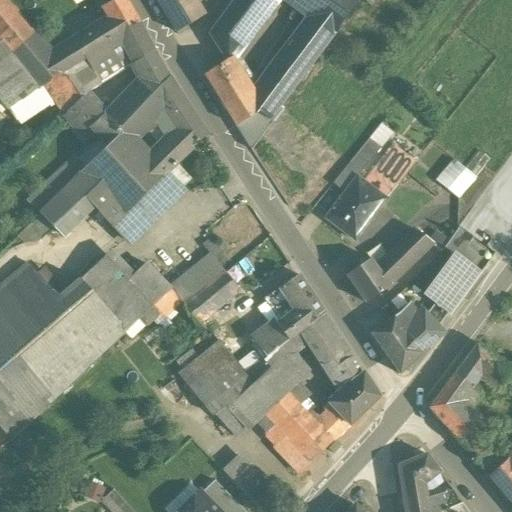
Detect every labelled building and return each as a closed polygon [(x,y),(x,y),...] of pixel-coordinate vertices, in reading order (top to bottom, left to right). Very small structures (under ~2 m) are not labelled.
[(33,37),(2,0),(0,0),(0,44),(10,56),(33,37)] [(109,23),(90,34),(99,51),(119,39),(126,53),(146,39),(138,24),(124,0),(116,0),(101,9),(109,23)] [(155,0),(177,34),(200,19),(201,14),(191,0),(155,0)] [(234,0),(210,33),(218,48),(245,38),(274,0),(234,0)] [(284,0),(314,21),(332,34),(358,0),(284,0)] [(314,21),(290,45),(312,62),(332,34),(314,21)] [(90,34),(51,58),(70,63),(73,67),(86,59),(99,51),(90,34)] [(51,58),(33,37),(10,56),(37,89),(40,86),(62,69),(70,63),(51,58)] [(99,51),(86,59),(101,86),(131,67),(133,66),(153,51),(146,39),(126,53),(119,39),(99,51)] [(0,100),(17,121),(52,99),(48,95),(40,86),(37,89),(10,56),(0,44),(0,100)] [(257,90),(251,98),(258,113),(268,121),(312,62),(290,45),(257,90)] [(133,66),(131,67),(139,80),(111,109),(107,104),(102,108),(108,113),(118,130),(168,79),(153,51),(133,66)] [(240,61),(234,61),(230,63),(229,61),(204,76),(236,127),(258,113),(251,98),(257,90),(240,61)] [(62,69),(40,86),(48,95),(70,79),(62,69)] [(168,79),(118,130),(121,134),(131,145),(167,119),(176,132),(195,119),(168,79)] [(72,93),(58,106),(65,116),(73,109),(80,103),(72,93)] [(102,108),(89,94),(80,103),(73,109),(107,147),(121,134),(118,130),(108,113),(102,108)] [(258,113),(236,127),(250,150),(262,134),(271,122),(268,121),(258,113)] [(195,119),(176,132),(177,133),(149,162),(167,175),(190,152),(188,149),(207,137),(195,119)] [(392,134),(380,125),(368,140),(380,149),(381,149),(392,134)] [(131,145),(121,134),(107,147),(84,169),(85,169),(98,184),(109,196),(98,206),(97,210),(97,212),(98,214),(111,228),(113,227),(127,242),(183,190),(175,180),(167,175),(149,162),(145,160),(131,145)] [(368,140),(349,163),(361,173),(380,149),(368,140)] [(392,145),(363,183),(386,200),(414,162),(392,145)] [(452,161),(435,183),(459,201),(490,161),(478,152),(464,170),(452,161)] [(349,163),(332,185),(344,193),(356,177),(357,178),(361,173),(349,163)] [(85,169),(39,214),(41,217),(52,229),(98,184),(85,169)] [(344,193),(324,219),(354,242),(386,200),(363,183),(357,178),(356,177),(344,193)] [(41,217),(17,238),(23,244),(36,243),(52,229),(41,217)] [(458,228),(443,249),(453,257),(458,259),(473,239),(458,228)] [(414,233),(375,269),(389,285),(431,246),(414,233)] [(223,254),(210,238),(201,245),(210,256),(210,255),(215,261),(223,254)] [(210,256),(197,266),(211,284),(224,273),(215,261),(210,255),(210,256)] [(127,281),(104,256),(79,280),(126,331),(169,291),(170,290),(169,289),(146,265),(127,281)] [(435,304),(448,314),(450,315),(480,275),(458,259),(453,257),(425,296),(435,304)] [(389,285),(375,269),(370,261),(346,276),(365,304),(392,287),(389,285)] [(81,262),(64,279),(71,286),(88,269),(81,262)] [(26,264),(0,286),(0,429),(10,441),(61,392),(126,331),(79,280),(58,301),(26,264)] [(197,266),(169,289),(170,290),(169,291),(183,306),(211,284),(197,266)] [(211,284),(183,306),(199,326),(204,323),(202,320),(238,290),(224,273),(211,284)] [(323,314),(298,276),(265,299),(281,324),(277,326),(276,324),(254,341),(259,350),(266,360),(286,344),(302,331),(323,314)] [(427,315),(421,309),(415,314),(408,304),(399,314),(370,334),(399,374),(444,334),(438,327),(427,315)] [(448,314),(435,304),(427,315),(438,327),(448,314)] [(363,375),(323,315),(323,314),(302,331),(340,393),(353,381),(363,375)] [(183,372),(179,375),(212,417),(214,416),(232,435),(238,436),(246,428),(247,429),(262,414),(243,393),(254,383),(246,374),(230,357),(219,344),(197,361),(183,372)] [(266,360),(263,362),(269,370),(292,351),(286,344),(266,360)] [(510,371),(476,346),(463,363),(487,380),(498,388),(499,386),(510,371)] [(261,361),(246,374),(254,383),(267,372),(269,370),(263,362),(266,360),(259,350),(255,353),(261,361)] [(267,372),(297,404),(308,395),(298,384),(309,374),(292,351),(269,370),(267,372)] [(191,353),(177,364),(183,372),(197,361),(191,353)] [(487,380),(463,363),(454,376),(478,393),(487,380)] [(511,372),(510,371),(499,386),(511,395),(511,372)] [(267,372),(254,383),(243,393),(262,414),(273,426),(297,404),(267,372)] [(340,393),(329,403),(332,406),(349,426),(378,397),(363,375),(353,381),(340,393)] [(454,376),(429,408),(487,477),(507,461),(508,459),(501,450),(467,411),(479,394),(478,393),(454,376)] [(297,404),(273,426),(309,464),(349,426),(332,406),(326,411),(335,423),(324,433),(297,404)] [(309,464),(273,426),(266,432),(265,434),(266,436),(267,438),(299,474),(309,464)] [(511,434),(501,450),(508,459),(511,453),(511,434)] [(511,453),(508,459),(507,461),(487,477),(511,505),(511,453)] [(424,456),(399,466),(397,466),(402,508),(402,511),(425,511),(424,499),(422,484),(429,480),(438,473),(425,455),(424,455),(424,456)] [(277,496),(249,468),(235,483),(262,511),(277,496)] [(222,471),(215,478),(244,510),(251,504),(222,471)] [(438,473),(429,480),(432,483),(433,483),(435,486),(443,480),(438,473)] [(200,495),(217,511),(242,511),(213,482),(200,495)] [(451,491),(424,499),(425,511),(441,511),(443,511),(444,511),(460,503),(451,491)] [(217,511),(200,495),(199,493),(179,511),(217,511)] [(133,511),(122,500),(110,511),(133,511)] [(444,511),(443,511),(441,511),(466,511),(460,503),(444,511)]
